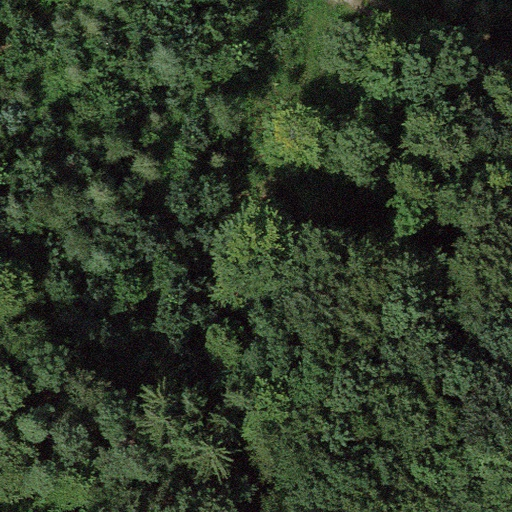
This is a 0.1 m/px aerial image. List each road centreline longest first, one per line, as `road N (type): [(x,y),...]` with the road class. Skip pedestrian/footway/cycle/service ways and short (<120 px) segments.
road 1 (track): [(323,0),(238,511)]
road 2 (track): [(378,0),(420,26),(511,43)]
